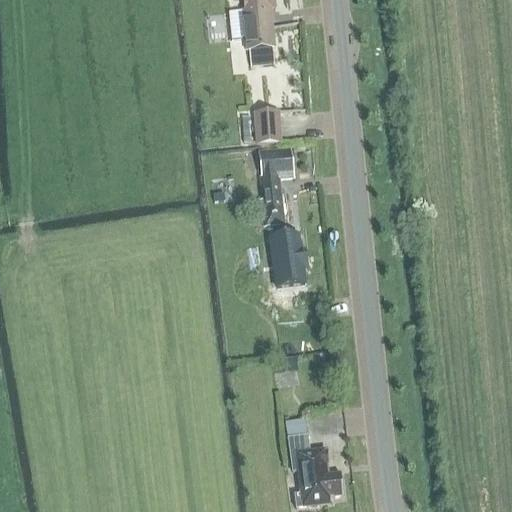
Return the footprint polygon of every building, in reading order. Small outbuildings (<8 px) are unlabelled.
[(241,0),(243,13),(240,13),(245,53),(259,52),(269,50),(272,50),(269,19),(264,20),(264,12),(265,11),(265,7),(272,7),(271,0),(241,0)] [(269,50),(259,52),(261,70),(271,69),(269,50)] [(281,146),(279,113),(252,115),(254,148),(281,146)] [(257,176),(255,177),(260,202),(257,203),(262,228),(281,225),(275,192),(273,186),(285,184),(284,177),(292,175),(289,154),(255,160),(257,176)] [(304,286),(301,270),(305,269),(303,254),(299,255),(297,238),(269,242),(276,290),(304,286)] [(279,378),(298,378),(297,359),(278,360),(279,378)] [(298,474),(298,473),(306,471),(309,493),(298,495),(300,509),(320,506),(326,497),(343,494),(340,471),(326,473),(325,464),(331,464),(329,449),(309,452),(307,437),(286,440),(291,475),(298,474)]
